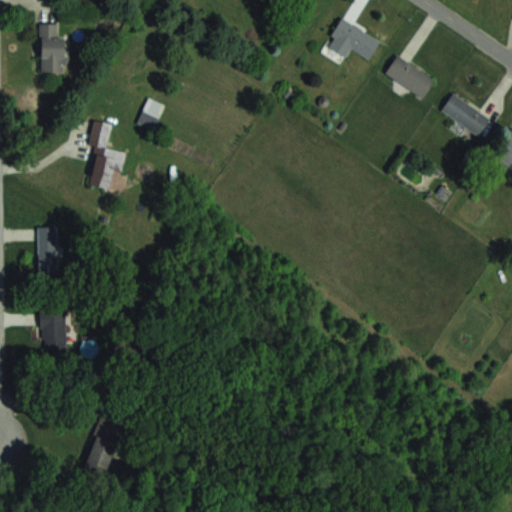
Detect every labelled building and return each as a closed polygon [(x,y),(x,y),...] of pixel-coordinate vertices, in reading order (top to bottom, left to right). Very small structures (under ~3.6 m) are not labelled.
[(380,37),(339,17),(325,45),(346,56),(350,47),(370,58),(380,37)] [(40,24),(40,72),(64,72),(64,36),(57,36),(57,24),(40,24)] [(384,73),(422,97),(435,77),(396,53),(384,73)] [(440,111),(479,135),(490,116),(451,92),(440,111)] [(87,184),(110,189),(114,170),(121,171),(125,152),(106,148),(111,124),(93,120),(87,145),(96,147),(87,184)] [(511,125),(493,155),(511,166),(511,125)] [(37,226),(37,272),(57,272),(57,226),(37,226)] [(65,354),(65,308),(41,308),(41,354),(65,354)] [(84,471),(107,477),(121,424),(98,418),(84,471)]
